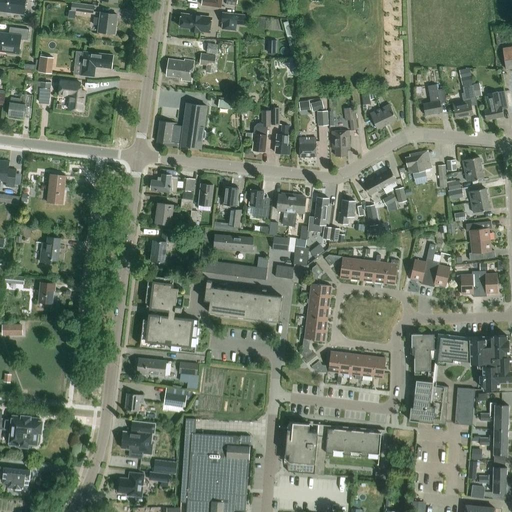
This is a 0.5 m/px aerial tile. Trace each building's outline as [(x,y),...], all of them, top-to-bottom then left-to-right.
[(33,1),(33,0),(0,0),(0,4),(0,10),(25,14),(26,0),(33,1)] [(201,0),(201,6),(221,9),(221,0),(201,0)] [(93,14),(95,6),(72,3),(71,11),(93,14)] [(114,35),(117,15),(102,13),(101,19),(94,18),(93,25),(100,26),(99,33),(114,35)] [(212,17),(181,13),(179,28),(190,29),(189,31),(210,34),(212,17)] [(244,16),(222,14),(221,23),(223,23),(222,29),(235,31),(236,25),(243,25),(244,16)] [(28,41),(30,30),(10,27),(9,34),(0,33),(0,51),(19,54),(21,40),(28,41)] [(278,40),(269,39),(268,52),(277,52),(278,40)] [(219,45),(218,56),(228,57),(229,46),(219,45)] [(505,69),(511,67),(511,46),(503,48),(505,69)] [(112,69),(114,55),(84,52),(81,75),(95,77),(96,67),(112,69)] [(216,55),(201,53),(200,65),(214,67),(216,55)] [(54,58),(40,56),(39,72),(52,74),(54,58)] [(191,83),(194,62),(184,61),(184,62),(169,60),(166,77),(181,79),(181,81),(191,83)] [(462,86),(473,84),(471,76),(461,78),(462,86)] [(80,91),(80,88),(80,83),(61,81),(59,95),(70,96),(69,102),(70,103),(69,110),(82,111),(83,104),(84,104),(86,91),(80,91)] [(440,103),(445,102),(443,89),(437,90),(436,84),(427,86),(430,103),(423,104),(425,115),(442,112),(440,103)] [(463,102),(453,103),(456,118),(473,115),(471,106),(477,105),(473,84),(462,86),(464,93),(461,94),(463,102)] [(503,116),(502,110),(508,109),(504,91),(497,93),(497,92),(487,94),(490,109),(484,110),(486,120),(503,116)] [(26,108),(31,109),(33,96),(22,94),(21,99),(11,98),(9,115),(24,117),(26,108)] [(232,110),(233,102),(219,100),(217,108),(232,110)] [(324,108),(322,101),(311,104),(312,111),(324,108)] [(176,125),(176,124),(160,122),(157,143),(173,145),(174,143),(181,143),(180,147),(201,150),(207,106),(186,103),(183,126),(176,125)] [(380,109),(387,124),(397,120),(389,105),(380,109)] [(280,125),(280,108),(271,108),(271,125),(280,125)] [(357,129),(355,109),(344,110),(345,121),(349,120),(350,130),(357,129)] [(377,129),(387,124),(380,109),(370,114),(377,129)] [(254,127),(253,134),(252,142),(253,143),(252,151),(265,152),(267,136),(266,135),(267,127),(271,127),(271,125),(271,111),(262,111),(262,124),(257,124),(254,127)] [(328,126),(327,111),(317,111),(318,126),(328,126)] [(287,147),(288,136),(289,126),(282,125),(281,135),(277,134),(275,154),(286,155),(289,155),(290,147),(287,147)] [(347,150),(350,150),(349,131),(332,131),(333,150),(335,150),(335,156),(347,156),(347,150)] [(300,158),(316,157),(315,138),(299,139),(300,158)] [(412,173),(431,169),(428,151),(409,155),(410,157),(406,158),(407,167),(411,166),(412,173)] [(465,171),(481,168),(479,157),(463,161),(465,171)] [(0,188),(1,181),(7,182),(6,187),(14,188),(17,170),(8,169),(9,162),(0,160),(0,188)] [(447,171),(456,170),(455,160),(447,161),(447,171)] [(447,187),(445,165),(438,166),(440,188),(447,187)] [(481,168),(465,171),(467,182),(483,179),(481,168)] [(377,178),(383,187),(396,180),(391,170),(377,178)] [(63,204),(67,176),(50,175),(47,202),(63,204)] [(176,193),(177,178),(171,177),(171,176),(161,175),(161,179),(157,178),(157,182),(151,181),(150,191),(169,193),(169,192),(176,193)] [(181,191),(194,193),(196,179),(183,178),(181,191)] [(369,195),(383,187),(377,178),(364,185),(369,195)] [(460,188),(459,180),(447,182),(449,190),(460,188)] [(211,207),(213,186),(201,185),(198,205),(211,207)] [(236,206),(238,189),(226,187),(223,205),(236,206)] [(399,204),(406,202),(403,188),(395,190),(399,204)] [(471,202),(487,199),(485,188),(469,192),(471,202)] [(461,189),(448,192),(450,201),(463,198),(461,189)] [(268,218),(270,198),(263,198),(263,191),(251,190),(249,205),(257,206),(256,211),(255,211),(254,217),(268,218)] [(289,226),(292,196),(292,194),(281,193),(281,195),(279,195),(277,211),(284,212),(283,225),(289,226)] [(0,201),(5,202),(5,205),(16,207),(16,204),(17,196),(0,194),(0,201)] [(292,196),(289,226),(295,227),(296,213),(304,214),(305,198),(303,197),(303,196),(292,194),(292,196)] [(388,197),(391,203),(396,200),(393,194),(388,197)] [(386,206),(391,203),(388,197),(383,200),(386,206)] [(317,198),(315,216),(310,215),(309,223),(325,225),(328,199),(317,198)] [(191,211),(192,201),(181,199),(180,210),(191,211)] [(487,199),(471,202),(473,213),(490,210),(487,199)] [(354,217),(355,202),(342,200),(341,213),(339,212),(338,224),(348,225),(349,217),(354,217)] [(170,225),(173,206),(158,204),(155,223),(170,225)] [(378,224),(374,204),(366,206),(369,226),(378,224)] [(242,209),(230,208),(228,225),(240,227),(242,209)] [(191,212),(190,222),(189,225),(199,226),(199,223),(196,222),(197,213),(191,212)] [(465,220),(464,212),(454,213),(455,221),(465,220)] [(471,242),(490,240),(489,229),(492,229),(491,221),(466,224),(466,231),(469,231),(471,242)] [(278,223),(270,222),(269,234),(276,235),(278,223)] [(308,226),(301,225),(300,238),(307,239),(308,226)] [(261,226),(260,234),(268,235),(268,227),(261,226)] [(332,228),(325,227),(323,236),(323,239),(320,239),(319,248),(322,249),(329,250),(329,244),(330,240),(332,228)] [(200,240),(201,229),(192,228),(191,239),(200,240)] [(340,229),(332,228),(330,240),(338,241),(340,229)] [(173,245),(174,236),(162,234),(161,243),(153,242),(150,262),(163,263),(166,244),(173,245)] [(253,239),(248,238),(215,236),(214,248),(227,249),(226,250),(252,252),(253,239)] [(296,239),(273,236),(272,249),(294,252),(296,239)] [(61,239),(48,237),(47,244),(43,243),(40,262),(51,263),(52,260),(58,261),(61,239)] [(490,240),(471,242),(472,253),(469,253),(470,261),(495,258),(494,251),(491,251),(490,240)] [(295,247),(294,254),(290,254),(288,266),(293,266),(293,264),(307,266),(309,248),(295,247)] [(315,257),(318,255),(313,248),(310,251),(315,257)] [(351,279),(353,259),(343,258),(343,257),(329,255),(325,258),(331,266),(335,263),(342,263),(340,278),(351,279)] [(384,283),(386,263),(380,263),(381,256),(376,255),(375,262),(373,282),(384,283)] [(362,280),(364,261),(353,259),(351,279),(362,280)] [(427,286),(433,261),(426,259),(426,262),(414,260),(410,279),(421,281),(421,284),(427,286)] [(386,263),(384,283),(395,285),(398,265),(397,265),(398,261),(393,260),(393,264),(386,263)] [(373,282),(375,262),(364,261),(362,280),(373,282)] [(433,261),(427,286),(434,287),(435,284),(446,287),(450,268),(439,265),(440,262),(433,261)] [(330,298),(331,286),(317,284),(318,276),(322,273),(316,265),(312,268),(310,284),(311,284),(310,295),(330,298)] [(473,297),(480,297),(479,271),(472,272),(472,275),(461,275),(461,294),(473,294),(473,297)] [(479,271),(480,297),(486,297),(486,294),(498,293),(497,274),(486,274),(486,271),(479,271)] [(24,276),(5,275),(4,283),(23,284),(24,276)] [(140,346),(195,353),(198,326),(193,325),(194,320),(175,317),(176,312),(182,312),(182,307),(176,307),(178,288),(173,288),(174,279),(149,276),(146,302),(147,303),(145,319),(144,319),(140,346)] [(273,318),(279,318),(282,297),(266,295),(267,290),(262,290),(262,294),(211,288),(212,282),(207,281),(205,300),(210,301),(209,313),(273,321),(273,318)] [(55,291),(55,284),(41,283),(40,303),(53,304),(54,291),(55,291)] [(329,309),(330,298),(310,295),(309,306),(329,309)] [(327,320),(329,309),(309,306),(307,317),(327,320)] [(326,331),(327,320),(307,317),(306,328),(326,331)] [(22,336),(22,325),(2,325),(2,336),(22,336)] [(324,341),(326,331),(306,328),(305,339),(304,339),(302,354),(305,358),(312,353),(309,349),(310,340),(324,341)] [(431,371),(431,350),(434,350),(434,334),(411,334),(411,347),(414,347),(414,371),(431,371)] [(470,341),(455,339),(440,337),(437,365),(438,365),(438,361),(453,363),(453,360),(471,362),(471,365),(486,364),(486,366),(483,367),(483,390),(500,389),(499,382),(511,381),(511,370),(511,371),(511,357),(507,357),(507,351),(509,351),(509,340),(507,340),(507,336),(491,336),(491,340),(470,340),(470,341)] [(339,373),(342,353),(331,352),(329,366),(322,365),(319,361),(311,367),(315,371),(328,373),(328,372),(339,373)] [(350,374),(353,354),(342,353),(339,373),(350,374)] [(361,376),(364,356),(353,354),(350,374),(361,376)] [(372,377),(375,357),(364,356),(361,376),(372,377)] [(375,357),(372,377),(384,378),(386,358),(375,357)] [(164,377),(166,362),(138,360),(137,375),(164,377)] [(197,376),(198,364),(180,362),(179,374),(197,376)] [(446,425),(449,387),(436,386),(436,383),(416,380),(413,408),(411,408),(409,421),(433,424),(446,425)] [(193,391),(166,387),(164,404),(185,407),(186,399),(192,399),(193,391)] [(475,389),(457,388),(455,424),(472,426),(475,389)] [(143,404),(144,397),(127,395),(125,411),(138,412),(139,404),(143,404)] [(490,414),(490,418),(494,418),(509,419),(509,405),(494,405),(494,412),(490,412),(490,414)] [(0,429),(4,430),(11,430),(10,445),(19,446),(20,447),(27,448),(29,447),(29,444),(37,444),(37,443),(39,442),(39,437),(38,436),(38,433),(41,433),(42,422),(39,422),(39,419),(31,418),(30,417),(23,416),(21,417),(13,416),(12,420),(1,419),(2,410),(0,410),(0,429)] [(494,418),(493,430),(508,431),(509,419),(494,418)] [(186,511),(245,511),(250,446),(250,438),(250,436),(241,436),(241,437),(195,434),(196,420),(186,419),(180,502),(187,503),(186,511)] [(122,439),(121,448),(130,449),(130,451),(129,451),(129,457),(142,459),(143,454),(151,455),(153,444),(151,444),(152,433),(154,433),(155,424),(132,422),(131,431),(132,431),(132,433),(123,432),(123,434),(122,435),(121,438),(122,439)] [(325,461),(325,460),(326,453),(333,453),(333,451),(343,451),(343,454),(351,455),(351,452),(361,453),(361,456),(368,456),(368,454),(379,454),(378,464),(377,464),(377,465),(378,465),(381,431),(384,431),(384,430),(373,429),(373,432),(364,432),(364,429),(366,429),(356,428),(356,431),(346,430),(346,428),(348,428),(348,427),(338,426),(338,429),(328,429),(329,426),(331,426),(318,425),(317,432),(309,431),(309,424),(310,424),(293,422),(293,423),(293,430),(288,429),(287,429),(285,454),(288,471),(288,472),(314,474),(314,473),(317,474),(317,475),(324,475),(325,463),(324,463),(324,461),(325,461)] [(489,439),(489,442),(493,442),(508,443),(508,431),(493,430),(493,436),(489,435),(489,438),(489,439)] [(493,442),(493,455),(507,456),(508,443),(493,442)] [(482,449),(472,448),(472,459),(482,459),(482,449)] [(164,461),(163,472),(175,473),(176,462),(164,461)] [(489,476),(489,480),(492,480),(507,480),(507,467),(493,467),(493,475),(489,475),(489,476)] [(32,478),(33,474),(31,472),(31,471),(5,468),(3,483),(8,483),(8,487),(13,488),(21,489),(28,490),(29,480),(30,480),(30,479),(32,478)] [(169,473),(149,471),(148,480),(168,482),(169,473)] [(129,480),(118,479),(116,493),(127,494),(127,496),(142,498),(144,476),(129,474),(129,480)] [(489,484),(489,485),(492,485),(492,493),(506,494),(507,480),(492,480),(489,480),(489,484)] [(472,498),(483,499),(484,491),(473,490),(472,498)] [(413,502),(411,511),(424,511),(426,503),(413,502)]
